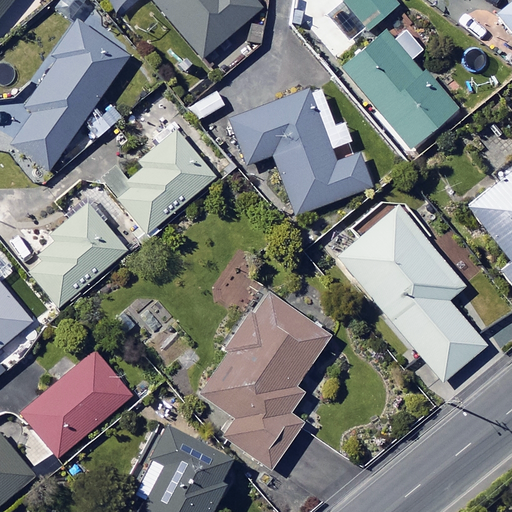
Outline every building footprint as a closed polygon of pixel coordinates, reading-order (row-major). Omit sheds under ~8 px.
[(0,0),(0,14),(12,0),(0,0)] [(107,0),(112,5),(118,0),(151,0),(197,58),(259,10),(250,0),(107,0)] [(397,5),(392,0),(340,0),(368,34),(336,62),(408,148),(454,109),(380,20),(397,5)] [(511,0),(510,0),(491,16),(511,41),(511,0)] [(45,169),(127,56),(75,19),(48,56),(55,61),(23,105),(32,111),(9,143),(45,169)] [(334,159),(304,87),(225,120),(244,166),(270,155),(295,215),(370,183),(356,150),(334,159)] [(223,103),(214,88),(185,105),(195,121),(223,103)] [(141,166),(128,177),(114,164),(99,177),(144,232),(213,175),(176,129),(136,161),(141,166)] [(511,163),(462,205),(508,261),(500,268),(511,283),(511,163)] [(50,240),(35,251),(41,258),(27,270),(55,305),(124,249),(104,225),(115,216),(88,184),(61,206),(70,216),(46,235),(50,240)] [(460,282),(390,204),(332,257),(442,379),(484,341),(444,297),(460,282)] [(0,343),(29,322),(0,284),(0,343)] [(251,313),(245,309),(219,345),(225,349),(195,391),(231,416),(219,433),(268,468),(300,422),(287,412),(303,390),(291,382),(326,333),(266,291),(251,313)] [(129,396),(93,350),(18,409),(53,455),(129,396)] [(137,492),(127,511),(205,511),(217,490),(221,492),(231,473),(221,468),(227,457),(159,421),(141,453),(144,455),(127,487),(137,492)] [(0,500),(31,476),(0,435),(0,500)]
